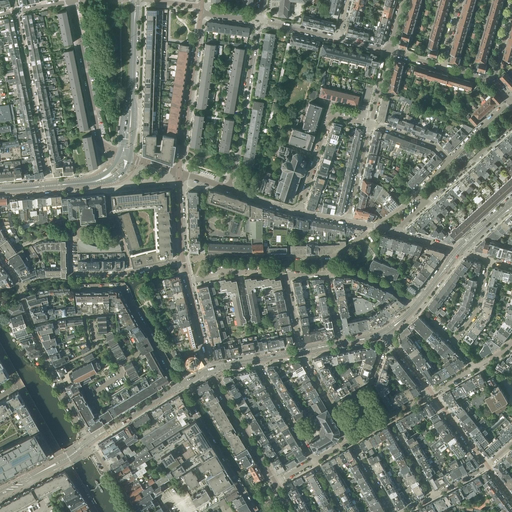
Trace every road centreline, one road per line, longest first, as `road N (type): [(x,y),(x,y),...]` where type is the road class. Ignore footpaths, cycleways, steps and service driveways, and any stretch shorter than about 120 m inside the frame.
road 1 (residential): [(300,351),(393,511)]
road 2 (residential): [(15,11),(51,185)]
road 3 (residential): [(125,156),(98,139),(70,1)]
road 4 (residential): [(229,189),(258,21)]
road 5 (residential): [(200,12),(178,173)]
road 6 (secondary): [(135,0),(125,156)]
road 7 (residential): [(178,386),(255,511)]
road 8 (residential): [(370,123),(327,115),(299,211)]
road 9 (residential): [(182,259),(131,272),(72,273),(69,244)]
road 10 (residential): [(210,369),(275,483)]
road 11 (residential): [(30,324),(87,441)]
road 12 (residential): [(251,255),(334,255),(370,225)]
